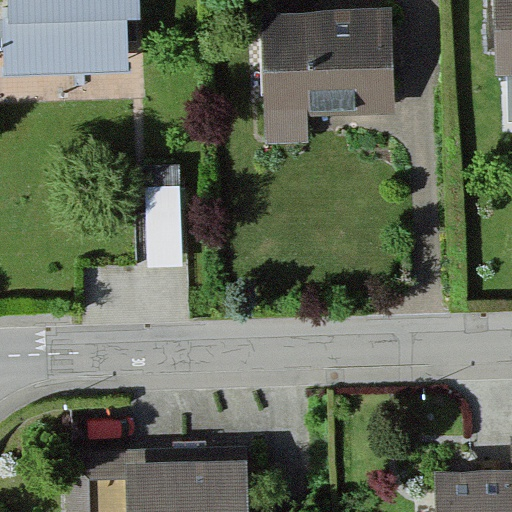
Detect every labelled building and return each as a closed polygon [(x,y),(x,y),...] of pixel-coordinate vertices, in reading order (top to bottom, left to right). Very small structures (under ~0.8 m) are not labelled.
[(0,0),(0,74),(122,69),(119,17),(130,16),(129,0),(0,0)] [(511,0),(487,0),(489,69),(511,68),(511,0)] [(305,146),(304,121),(393,116),(387,9),(259,17),(266,148),(305,146)] [(185,256),(183,176),(149,177),(150,257),(185,256)] [(511,511),(511,442),(505,443),(506,471),(424,475),(425,511),(511,511)] [(236,511),(236,459),(113,460),(113,453),(62,453),(62,511),(236,511)]
